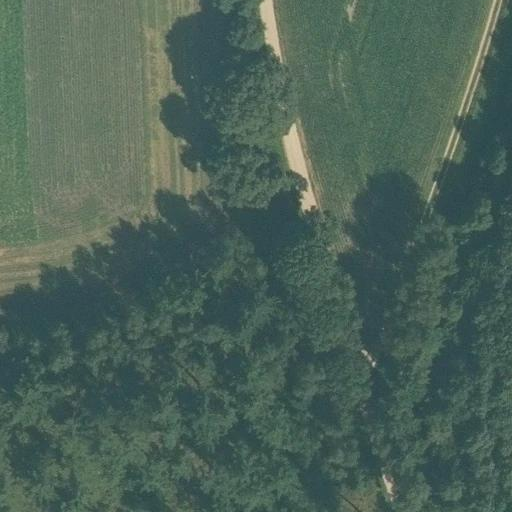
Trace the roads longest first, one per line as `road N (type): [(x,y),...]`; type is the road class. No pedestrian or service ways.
road 1 (track): [(365,393),(500,0)]
road 2 (track): [(365,393),(269,0)]
road 3 (track): [(406,511),(365,393)]
